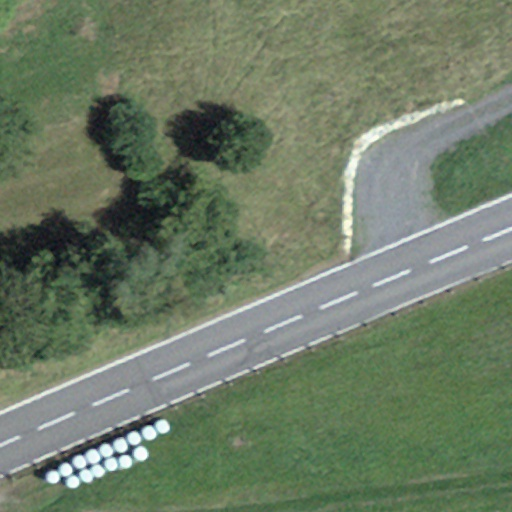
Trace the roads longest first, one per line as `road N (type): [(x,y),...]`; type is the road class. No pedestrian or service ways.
road 1 (primary): [(511,228),(0,445)]
road 2 (track): [(511,479),(211,511),(0,507)]
road 3 (track): [(419,266),(418,206),(433,164),(462,134),(511,111)]
